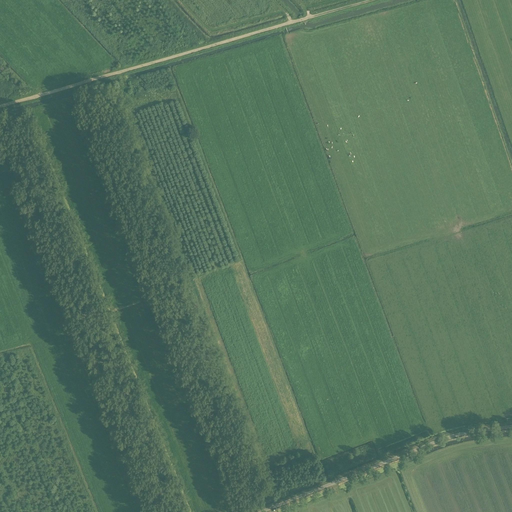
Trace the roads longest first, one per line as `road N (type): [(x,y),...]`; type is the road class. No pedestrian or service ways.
road 1 (track): [(0,107),(375,0)]
road 2 (unclassified): [(261,511),(453,434),(511,427)]
